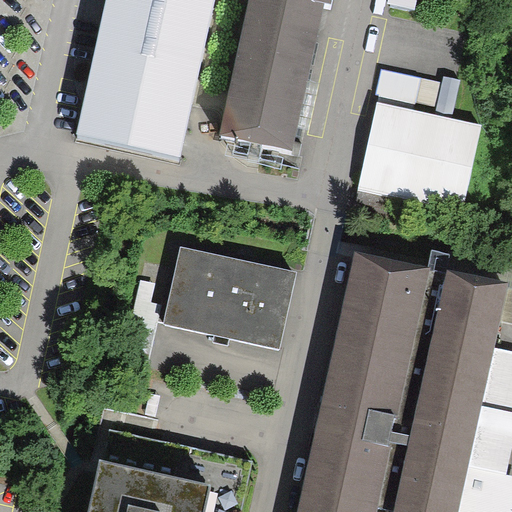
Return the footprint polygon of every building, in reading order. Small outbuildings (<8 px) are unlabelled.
[(101,0),(71,139),(176,163),(212,0),(244,0),(212,147),(285,163),(317,18),(328,20),(332,0),(101,0)] [(412,0),(382,0),(381,9),(409,16),(412,0)] [(438,87),(377,74),(352,196),(457,217),(474,134),(430,124),(438,87)] [(296,278),(179,253),(161,334),(278,359),(296,278)] [(510,301),(355,266),(299,511),(511,511),(511,482),(509,482),(511,468),(511,356),(498,353),(510,301)] [(176,444),(108,429),(89,511),(237,511),(249,460),(176,444)]
